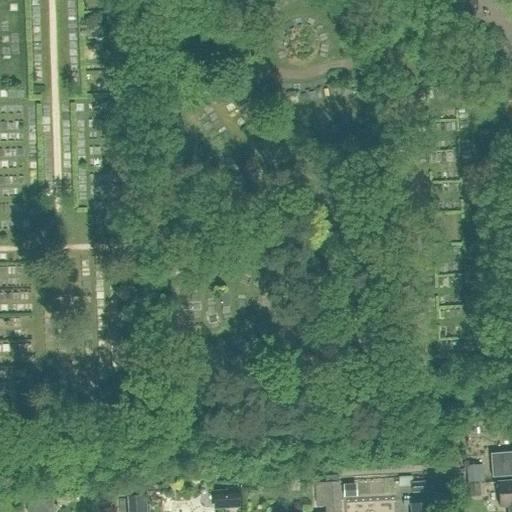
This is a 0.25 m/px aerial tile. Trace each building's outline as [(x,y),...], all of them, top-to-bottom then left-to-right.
[(511,461),(500,462),(501,477),(511,475),(511,461)] [(467,483),(483,481),(482,464),(466,466),(467,483)] [(411,493),(427,491),(426,481),(410,482),(411,493)] [(511,481),(497,482),(499,506),(511,505),(511,481)] [(479,483),(467,483),(468,497),(480,496),(479,483)] [(342,484),(343,497),(356,496),(355,484),(342,484)] [(237,507),(236,493),(225,494),(226,507),(237,507)] [(145,511),(144,495),(126,496),(127,511),(145,511)] [(26,511),(53,511),(52,499),(26,501),(26,511)] [(427,511),(427,503),(410,505),(410,511),(427,511)]
